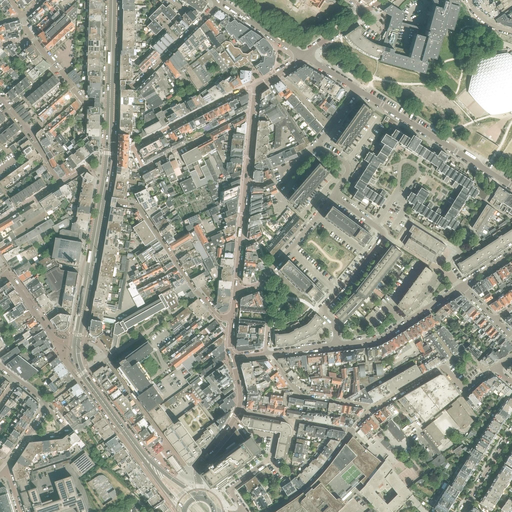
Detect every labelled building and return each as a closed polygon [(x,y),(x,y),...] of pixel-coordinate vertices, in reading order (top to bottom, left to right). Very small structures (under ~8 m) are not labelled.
[(0,9),(1,10),(9,3),(6,0),(5,0),(0,4),(0,9)] [(27,4),(23,0),(20,0),(17,3),(22,9),(23,9),(26,6),(25,5),(26,4),(27,4)] [(53,7),(55,9),(57,7),(50,0),(48,0),(45,3),(48,7),(47,8),(49,10),(50,9),(53,7)] [(58,2),(59,1),(57,0),(50,0),(57,7),(64,14),(64,13),(66,11),(58,2)] [(135,5),(134,0),(122,0),(123,5),(123,9),(124,9),(124,11),(137,12),(137,5),(135,5)] [(207,4),(201,0),(177,0),(191,9),(189,10),(196,17),(199,14),(200,12),(202,13),(208,3),(207,4)] [(319,9),(324,0),(309,0),(314,3),(313,5),(319,9)] [(410,51),(406,67),(424,72),(427,62),(424,61),(424,59),(425,56),(432,58),(439,34),(441,35),(443,27),(450,29),(458,1),(457,0),(431,0),(433,2),(433,1),(434,3),(434,5),(433,5),(431,11),(426,28),(418,26),(418,27),(417,30),(417,31),(416,34),(415,34),(414,33),(409,51),(410,51)] [(487,0),(483,0),(476,5),(476,6),(477,8),(479,8),(480,10),(491,2),(489,0),(488,1),(487,0)] [(43,32),(41,34),(38,37),(45,45),(49,51),(70,31),(75,27),(75,25),(68,17),(69,16),(73,21),(77,18),(77,5),(77,3),(77,2),(77,1),(65,13),(67,14),(66,15),(67,16),(46,35),(43,32)] [(485,14),(496,6),(494,3),(493,1),(491,2),(480,10),(481,11),(482,11),(484,13),(485,14)] [(5,11),(6,12),(12,7),(9,3),(1,10),(3,13),(5,11)] [(45,3),(41,7),(46,13),(47,13),(46,13),(48,11),(49,10),(47,8),(48,7),(45,3)] [(493,17),(494,19),(500,15),(499,13),(501,12),(498,9),(502,6),(500,3),(496,6),(485,14),(486,15),(488,15),(489,17),(490,18),(493,17)] [(406,67),(410,51),(409,51),(393,46),(399,25),(417,30),(418,27),(400,22),(403,12),(397,9),(390,4),(382,11),(390,16),(384,40),(381,39),(381,43),(383,43),(382,46),(381,50),(382,50),(380,58),(379,59),(406,67)] [(162,13),(166,8),(163,5),(156,11),(160,15),(162,13)] [(166,17),(173,10),(169,6),(166,8),(162,13),(165,16),(163,17),(165,18),(166,17)] [(16,13),(12,7),(6,12),(4,14),(6,17),(16,15),(16,13)] [(46,13),(41,7),(36,11),(42,17),(46,13)] [(58,18),(64,14),(57,7),(55,9),(58,12),(56,14),(55,14),(58,18)] [(54,22),(58,18),(55,14),(56,14),(54,12),(53,13),(50,9),(49,10),(48,11),(50,13),(51,14),(49,16),(51,18),(54,22)] [(177,15),(173,10),(166,17),(169,20),(168,21),(169,23),(170,21),(177,15)] [(196,17),(189,10),(185,14),(193,22),(197,18),(196,17)] [(222,22),(228,17),(228,16),(218,10),(212,16),(211,17),(213,19),(214,17),(221,22),(222,22)] [(38,21),(42,17),(36,11),(32,14),(38,21)] [(160,15),(156,11),(149,18),(152,22),(153,22),(155,20),(160,15)] [(504,25),(511,27),(511,19),(509,18),(509,17),(511,15),(511,12),(505,16),(503,13),(500,15),(494,19),(497,23),(497,22),(497,23),(501,24),(504,25)] [(170,28),(175,23),(176,24),(178,23),(182,19),(180,17),(173,24),(170,21),(169,23),(168,21),(169,20),(166,17),(165,18),(163,17),(165,16),(162,13),(160,15),(155,20),(157,23),(158,22),(160,23),(159,24),(161,27),(163,26),(164,27),(163,28),(163,29),(159,32),(163,36),(167,32),(167,33),(171,29),(170,28)] [(36,22),(38,21),(32,14),(28,18),(34,24),(36,22)] [(193,22),(185,14),(181,18),(183,19),(184,18),(190,25),(193,22)] [(54,22),(51,18),(49,19),(47,17),(45,19),(51,25),(54,22)] [(225,28),(229,20),(230,18),(228,17),(222,22),(221,22),(220,24),(218,26),(219,28),(221,26),(225,28)] [(51,25),(45,19),(42,21),(43,22),(48,28),(51,25)] [(182,19),(178,23),(179,24),(178,25),(180,28),(181,26),(185,30),(189,26),(182,19)] [(220,33),(209,19),(205,23),(215,37),(220,33)] [(152,31),(159,24),(160,23),(158,22),(157,23),(155,20),(153,22),(152,22),(147,27),(152,31)] [(224,35),(228,32),(238,24),(237,21),(234,20),(231,21),(229,20),(225,28),(225,29),(226,29),(222,32),(223,33),(223,34),(224,35)] [(12,32),(14,31),(17,31),(14,22),(9,24),(12,32)] [(44,31),(48,28),(43,22),(42,23),(43,24),(43,25),(40,23),(38,24),(44,31)] [(215,37),(205,23),(201,27),(214,46),(213,47),(213,48),(215,50),(221,46),(216,38),(215,37)] [(238,41),(240,40),(250,32),(248,29),(239,23),(238,24),(228,32),(231,36),(233,35),(238,41)] [(8,33),(12,32),(9,24),(4,25),(6,33),(8,33)] [(159,24),(152,31),(156,36),(159,32),(163,29),(163,28),(164,27),(163,26),(161,27),(159,24)] [(376,44),(372,42),(370,42),(367,40),(363,37),(360,34),(360,33),(362,31),(363,30),(362,29),(360,27),(360,26),(359,25),(358,25),(358,26),(345,35),(347,38),(348,39),(351,42),(352,44),(354,46),(358,49),(359,49),(362,51),(363,52),(367,54),(371,56),(376,57),(378,58),(380,58),(382,50),(381,50),(382,46),(381,46),(380,46),(376,44)] [(179,36),(184,32),(183,32),(179,28),(176,30),(176,31),(175,32),(177,34),(179,36)] [(204,40),(207,38),(200,29),(199,29),(194,34),(201,44),(200,44),(207,52),(209,51),(207,48),(204,43),(204,44),(203,42),(204,41),(204,40)] [(18,31),(17,31),(14,31),(15,33),(12,34),(12,32),(8,33),(9,40),(20,38),(19,35),(21,34),(21,31),(20,31),(18,31)] [(250,49),(251,48),(256,44),(262,39),(260,37),(251,31),(250,32),(240,40),(243,44),(245,42),(250,49)] [(167,32),(163,36),(170,43),(174,39),(167,33),(167,32)] [(200,44),(201,44),(194,34),(188,40),(195,49),(200,45),(199,45),(200,44)] [(243,53),(239,48),(235,47),(231,42),(226,41),(226,40),(225,39),(226,38),(224,35),(223,34),(222,35),(221,34),(216,38),(221,46),(215,50),(229,69),(234,65),(239,69),(249,62),(251,65),(256,65),(255,66),(256,67),(258,67),(259,68),(261,68),(259,65),(261,63),(262,64),(263,64),(264,65),(265,54),(264,55),(263,53),(263,54),(260,50),(256,44),(251,48),(253,50),(248,54),(243,53)] [(163,36),(159,40),(166,47),(170,43),(163,36)] [(261,68),(259,68),(257,70),(259,72),(260,72),(263,76),(268,73),(269,72),(270,72),(272,70),(273,66),(274,66),(275,62),(274,61),(275,60),(276,57),(275,56),(274,56),(275,52),(273,49),(272,49),(272,48),(268,42),(263,39),(262,39),(256,44),(260,50),(263,54),(263,53),(264,55),(265,54),(264,65),(263,64),(262,64),(261,63),(259,65),(261,68)] [(159,40),(155,43),(163,50),(166,47),(159,40)] [(191,52),(195,49),(188,40),(185,43),(191,52)] [(163,50),(155,43),(151,47),(157,52),(160,55),(159,54),(163,50)] [(191,52),(185,43),(181,47),(189,57),(194,63),(198,60),(197,60),(195,57),(193,54),(191,52)] [(16,58),(18,56),(16,54),(15,53),(14,51),(17,49),(13,44),(9,46),(6,49),(14,59),(16,58)] [(32,62),(41,55),(37,50),(32,44),(29,47),(23,52),(25,54),(25,55),(24,56),(23,57),(20,54),(18,56),(21,59),(23,61),(26,58),(26,59),(28,57),(29,58),(28,59),(31,63),(32,62)] [(149,53),(156,59),(160,55),(157,52),(151,47),(150,46),(149,47),(150,48),(149,49),(151,50),(150,51),(148,50),(147,51),(149,53)] [(185,60),(189,57),(181,47),(178,50),(185,60)] [(208,61),(213,57),(219,66),(217,67),(222,73),(222,74),(226,71),(229,69),(215,50),(213,48),(209,51),(207,52),(204,55),(201,57),(198,59),(197,60),(198,60),(210,77),(213,75),(209,69),(212,67),(208,61)] [(190,66),(185,60),(178,50),(178,51),(175,54),(174,54),(169,59),(178,72),(184,68),(185,70),(190,76),(189,77),(194,83),(198,89),(204,85),(190,66)] [(511,58),(507,54),(508,52),(507,52),(507,53),(477,61),(476,60),(476,61),(476,62),(468,91),(467,92),(468,92),(490,114),(490,115),(491,114),(511,108),(511,58)] [(152,63),(156,59),(149,53),(145,57),(152,63)] [(36,66),(44,61),(42,59),(41,58),(42,57),(41,55),(32,62),(36,66)] [(132,66),(137,66),(137,65),(136,64),(134,63),(134,62),(132,62),(132,61),(129,61),(129,58),(136,59),(136,56),(121,55),(121,66),(132,66)] [(152,63),(145,57),(141,61),(140,60),(147,67),(152,63)] [(178,72),(169,59),(165,63),(161,66),(172,81),(176,79),(181,75),(178,72)] [(147,67),(140,60),(138,62),(139,63),(137,65),(137,66),(141,69),(143,72),(147,67)] [(210,77),(198,60),(194,63),(190,66),(204,85),(204,86),(206,84),(209,82),(208,81),(211,79),(212,79),(210,77)] [(37,67),(33,69),(31,71),(28,74),(34,81),(48,69),(51,67),(44,61),(36,66),(37,67)] [(2,71),(4,70),(9,66),(8,65),(6,63),(0,67),(0,70),(1,70),(0,70),(1,69),(2,71)] [(2,77),(11,68),(9,66),(4,70),(5,71),(5,72),(4,72),(1,74),(0,73),(0,75),(0,76),(1,77),(2,77)] [(126,86),(126,81),(131,81),(131,78),(133,78),(133,74),(133,69),(132,69),(132,66),(121,66),(121,73),(121,81),(120,86),(120,87),(120,90),(120,97),(120,105),(132,105),(132,102),(133,102),(134,98),(135,98),(135,95),(134,96),(134,93),(132,93),(132,90),(125,90),(126,87),(126,86)] [(309,78),(314,71),(306,66),(305,66),(304,66),(303,66),(293,73),(306,84),(307,82),(305,80),(308,77),(309,78)] [(14,71),(10,75),(13,78),(12,78),(14,80),(15,81),(17,79),(18,81),(21,79),(19,77),(20,77),(16,73),(20,69),(21,69),(19,67),(14,71)] [(10,75),(14,71),(12,68),(11,68),(2,77),(4,79),(5,77),(8,75),(9,74),(10,75)] [(71,79),(78,74),(75,70),(68,75),(71,79)] [(240,80),(243,85),(248,82),(249,82),(250,81),(250,80),(251,79),(251,78),(251,72),(252,72),(251,71),(251,72),(240,71),(240,70),(240,80)] [(318,87),(318,86),(324,78),(314,71),(309,78),(311,79),(310,79),(314,85),(315,84),(315,85),(318,87)] [(90,81),(90,83),(100,83),(101,76),(101,72),(86,72),(84,72),(83,72),(83,74),(87,74),(87,75),(88,75),(88,81),(90,81)] [(152,85),(160,77),(156,72),(137,90),(141,95),(144,98),(149,104),(151,108),(153,110),(156,108),(159,106),(164,103),(152,85)] [(292,84),(299,90),(305,83),(293,73),(285,78),(292,84)] [(78,74),(71,79),(74,83),(78,80),(81,78),(80,76),(78,74)] [(223,95),(234,89),(226,79),(223,75),(216,80),(219,83),(216,85),(223,95)] [(242,85),(243,85),(240,80),(238,75),(235,77),(235,76),(232,78),(231,76),(227,79),(226,79),(234,89),(242,85)] [(51,78),(58,87),(61,84),(54,76),(51,78)] [(23,80),(32,90),(33,89),(32,87),(31,87),(30,86),(32,84),(26,77),(23,80)] [(58,87),(51,78),(47,81),(54,89),(58,87)] [(329,94),(335,85),(332,83),(324,78),(318,86),(321,88),(320,89),(326,93),(326,92),(327,93),(329,94)] [(30,92),(32,90),(23,80),(20,83),(26,90),(28,88),(29,89),(29,90),(30,92)] [(51,92),(54,89),(47,81),(44,84),(51,92)] [(283,96),(290,90),(288,88),(281,81),(273,86),(278,94),(281,98),(283,96)] [(26,90),(20,83),(16,86),(25,96),(26,95),(25,93),(24,93),(23,92),(26,90)] [(86,118),(86,121),(89,121),(99,122),(100,114),(100,107),(100,106),(100,105),(100,103),(100,101),(100,100),(100,98),(100,91),(100,90),(100,83),(90,83),(90,86),(88,86),(88,88),(88,91),(88,95),(90,95),(90,98),(95,98),(95,100),(95,103),(95,105),(95,106),(95,107),(90,107),(90,110),(88,110),(88,114),(88,118),(86,118)] [(223,95),(216,85),(214,83),(209,87),(211,89),(208,91),(214,100),(223,95)] [(302,93),(308,86),(306,84),(305,83),(299,90),(302,93)] [(47,95),(51,92),(44,84),(40,87),(47,95)] [(188,88),(185,84),(179,88),(182,92),(188,88)] [(333,98),(340,88),(335,85),(329,94),(328,95),(331,97),(327,102),(328,103),(333,98)] [(25,96),(16,86),(13,88),(19,95),(21,93),(22,94),(22,96),(23,98),(25,96)] [(306,96),(311,89),(308,86),(302,93),(303,93),(306,96)] [(44,98),(47,95),(40,87),(37,90),(44,98)] [(16,98),(19,95),(13,88),(9,91),(18,102),(19,101),(18,99),(17,99),(16,98)] [(271,101),(275,98),(275,97),(269,88),(262,93),(261,95),(261,101),(266,98),(267,100),(270,98),(271,101)] [(328,103),(332,106),(336,100),(339,102),(345,91),(340,88),(333,98),(328,103)] [(62,94),(67,100),(73,96),(68,89),(62,94)] [(214,100),(208,91),(207,89),(201,93),(199,94),(206,104),(214,100)] [(308,98),(314,91),(311,89),(306,96),(308,98)] [(40,101),(44,98),(37,90),(33,93),(40,101)] [(283,96),(286,100),(293,94),(290,90),(283,96)] [(16,103),(18,102),(9,91),(6,94),(11,101),(14,99),(15,100),(15,101),(16,103)] [(311,100),(317,93),(314,91),(308,98),(311,100)] [(40,101),(33,93),(30,96),(37,104),(40,101)] [(316,99),(320,96),(317,93),(311,100),(314,102),(315,101),(316,99)] [(61,105),(67,100),(62,94),(54,101),(59,107),(57,105),(59,103),(61,105)] [(206,104),(199,94),(196,96),(203,106),(206,104)] [(242,106),(249,103),(249,97),(249,95),(247,94),(238,98),(242,106)] [(275,98),(271,101),(270,101),(271,103),(262,109),(260,110),(259,115),(260,115),(265,112),(280,104),(283,102),(281,98),(278,94),(275,97),(275,98)] [(286,101),(289,105),(297,98),(293,94),(286,100),(286,101)] [(37,104),(30,96),(26,99),(33,107),(37,104)] [(200,107),(203,106),(196,96),(192,98),(197,108),(199,107),(200,107)] [(323,99),(320,96),(316,99),(315,101),(316,101),(317,100),(320,102),(317,106),(321,109),(322,109),(327,102),(325,100),(326,98),(325,97),(324,98),(323,99)] [(197,108),(192,98),(191,97),(189,98),(189,99),(185,102),(190,112),(191,111),(192,112),(193,111),(193,110),(197,108)] [(232,111),(237,108),(236,105),(238,104),(239,107),(242,106),(238,98),(237,99),(228,103),(232,111)] [(260,107),(262,109),(271,103),(270,101),(271,101),(270,98),(267,100),(266,98),(261,101),(260,107)] [(293,109),(300,103),(300,102),(297,98),(289,105),(293,109)] [(59,107),(54,101),(50,105),(55,111),(59,107)] [(190,112),(185,102),(181,104),(180,103),(176,105),(175,103),(170,106),(171,108),(171,107),(178,119),(191,112),(190,112)] [(332,106),(328,103),(327,102),(322,109),(324,110),(322,113),(323,114),(324,114),(325,114),(326,113),(325,112),(327,110),(333,115),(336,110),(335,109),(332,106)] [(17,113),(27,104),(25,103),(22,105),(21,104),(14,109),(17,113)] [(229,113),(232,111),(228,103),(223,106),(227,114),(229,113)] [(232,111),(229,113),(232,118),(248,110),(248,105),(249,105),(249,103),(242,106),(239,107),(237,108),(232,111)] [(293,109),(297,114),(305,107),(301,103),(300,103),(293,109)] [(17,113),(20,116),(27,111),(25,109),(28,106),(27,104),(17,113)] [(274,123),(281,120),(288,116),(287,115),(286,113),(284,111),(283,108),(281,106),(280,104),(265,112),(260,115),(259,115),(258,129),(258,132),(267,127),(268,127),(274,123)] [(374,112),(373,111),(363,104),(363,105),(341,136),(335,144),(345,151),(344,152),(344,153),(348,155),(349,154),(352,150),(350,148),(349,148),(374,112)] [(51,114),(55,111),(50,105),(46,108),(51,114)] [(119,120),(132,120),(132,117),(133,117),(133,113),(133,108),(132,108),(132,105),(120,105),(119,120)] [(75,112),(72,108),(70,106),(66,109),(71,115),(75,112)] [(227,114),(223,106),(218,108),(222,116),(223,116),(227,114)] [(178,119),(171,107),(171,108),(163,112),(166,116),(169,121),(170,123),(178,119)] [(300,118),(308,111),(305,107),(297,114),(300,118)] [(47,117),(51,114),(46,108),(42,111),(47,117)] [(222,116),(218,108),(213,111),(216,117),(218,116),(219,118),(220,117),(222,116)] [(23,120),(33,111),(31,109),(28,112),(27,111),(20,116),(23,120)] [(60,114),(58,116),(63,122),(62,123),(64,125),(72,118),(70,116),(71,115),(66,109),(64,111),(66,113),(62,117),(60,114)] [(156,114),(155,114),(163,127),(167,125),(164,119),(165,119),(164,117),(166,116),(163,112),(162,110),(156,114)] [(33,111),(23,120),(26,123),(32,118),(31,116),(34,113),(33,111)] [(47,117),(42,111),(39,114),(38,115),(43,121),(47,117)] [(163,127),(155,114),(153,111),(145,115),(144,125),(144,128),(144,129),(147,135),(149,134),(148,134),(161,127),(161,128),(163,127)] [(215,118),(216,117),(213,111),(208,113),(212,122),(217,119),(216,120),(215,118)] [(300,118),(304,121),(312,114),(308,111),(300,118)] [(207,125),(212,122),(208,113),(203,116),(206,123),(207,122),(208,124),(207,124),(207,125)] [(232,118),(229,113),(227,114),(223,116),(226,122),(232,118)] [(235,129),(246,123),(247,122),(247,116),(246,114),(228,124),(230,128),(233,126),(235,129)] [(308,126),(315,119),(315,118),(312,114),(304,121),(308,126)] [(63,122),(58,116),(54,120),(59,126),(62,123),(63,122)] [(205,123),(206,123),(203,116),(198,119),(203,127),(207,125),(207,124),(206,125),(205,123)] [(213,128),(226,122),(223,116),(222,116),(220,117),(221,118),(217,120),(217,119),(212,122),(207,125),(203,127),(202,128),(205,133),(213,128)] [(287,127),(293,123),(292,122),(291,120),(289,118),(288,116),(281,120),(284,126),(287,127)] [(398,124),(392,120),(386,116),(382,123),(394,131),(394,130),(398,124)] [(203,127),(198,119),(193,121),(198,130),(202,128),(203,127)] [(308,126),(312,130),(320,123),(316,119),(316,120),(315,119),(308,126)] [(55,129),(59,126),(54,120),(50,123),(55,129)] [(119,120),(119,135),(130,135),(134,135),(134,132),(133,132),(133,128),(133,125),(135,125),(135,120),(132,120),(119,120)] [(8,129),(16,138),(18,137),(15,134),(21,130),(19,128),(15,123),(12,125),(11,124),(11,123),(10,121),(7,124),(8,125),(9,126),(10,127),(8,129)] [(82,135),(76,140),(79,143),(81,142),(82,140),(86,137),(99,137),(99,129),(99,122),(89,121),(89,124),(87,124),(87,129),(87,133),(86,133),(86,136),(82,135)] [(193,132),(198,130),(193,121),(189,123),(193,132)] [(53,131),(55,129),(50,123),(47,126),(46,127),(51,133),(53,131)] [(193,132),(189,123),(183,126),(187,133),(189,132),(190,134),(193,132)] [(225,140),(230,140),(245,141),(245,140),(245,139),(245,137),(245,135),(246,124),(246,123),(235,129),(232,131),(227,134),(222,136),(219,139),(220,142),(225,140)] [(320,123),(312,130),(317,135),(323,127),(320,123)] [(232,131),(230,128),(228,124),(223,127),(227,134),(232,131)] [(185,134),(187,133),(183,126),(178,129),(183,138),(185,137),(186,136),(185,134)] [(15,140),(16,138),(8,129),(5,131),(4,130),(4,129),(3,127),(0,129),(1,131),(2,131),(3,132),(1,134),(7,141),(12,137),(15,140)] [(223,127),(219,129),(222,136),(227,134),(223,127)] [(259,141),(267,136),(269,135),(269,133),(270,131),(267,127),(258,132),(257,138),(259,141)] [(44,149),(50,145),(52,144),(48,137),(44,129),(43,130),(43,129),(38,134),(37,136),(44,149)] [(183,138),(178,129),(173,132),(178,140),(179,140),(177,138),(179,137),(180,139),(179,139),(183,138)] [(219,139),(222,136),(219,129),(214,132),(218,139),(219,139)] [(380,152),(388,157),(391,152),(393,149),(394,150),(396,146),(397,145),(396,144),(397,142),(398,143),(403,135),(396,130),(392,135),(392,134),(391,135),(392,136),(391,137),(386,134),(381,142),(385,145),(380,152)] [(176,141),(178,140),(173,132),(169,134),(172,139),(170,140),(169,140),(171,144),(176,141)] [(218,139),(214,132),(209,134),(212,139),(214,144),(220,144),(220,143),(220,142),(219,139),(218,139)] [(62,146),(65,144),(68,142),(61,133),(58,136),(55,138),(62,146)] [(302,144),(305,142),(303,139),(305,137),(302,133),(300,134),(294,138),(299,144),(299,145),(302,144)] [(129,148),(130,135),(119,135),(119,148),(119,151),(129,151),(129,148)] [(411,151),(421,157),(423,154),(426,149),(419,145),(421,141),(413,136),(411,139),(403,135),(398,143),(406,148),(405,149),(407,150),(409,151),(411,152),(411,151)] [(20,147),(29,141),(26,136),(17,143),(20,147)] [(165,136),(159,139),(164,147),(164,148),(171,144),(169,140),(168,141),(165,136)] [(267,136),(259,141),(258,141),(257,141),(256,147),(258,150),(269,144),(274,141),(273,140),(271,141),(270,140),(269,140),(267,136)] [(482,136),(481,137),(475,146),(489,155),(495,145),(496,145),(492,142),(483,137),(482,136)] [(95,152),(86,137),(82,140),(85,144),(84,145),(91,155),(95,152)] [(99,137),(86,137),(95,152),(99,152),(99,143),(99,137)] [(178,142),(180,146),(188,142),(185,137),(179,139),(180,141),(178,142)] [(87,159),(91,155),(84,145),(82,147),(81,147),(79,143),(76,140),(75,138),(71,142),(73,144),(70,146),(72,149),(70,150),(73,154),(76,151),(74,147),(76,145),(87,159)] [(159,139),(154,142),(158,150),(164,147),(159,139)] [(213,151),(217,149),(214,144),(212,139),(203,144),(204,145),(207,153),(210,152),(211,154),(212,156),(214,155),(213,154),(214,154),(213,153),(214,153),(213,151)] [(34,150),(34,149),(32,146),(29,141),(20,147),(24,151),(23,152),(25,155),(31,150),(33,148),(34,150)] [(174,150),(180,146),(178,142),(177,143),(176,141),(171,144),(174,150)] [(154,142),(149,144),(153,153),(158,150),(154,142)] [(77,166),(87,159),(76,145),(74,147),(76,151),(73,154),(70,150),(72,149),(70,146),(68,148),(65,144),(62,146),(70,156),(77,166)] [(149,144),(144,147),(148,155),(153,153),(149,144)] [(166,153),(174,150),(171,144),(164,148),(163,148),(166,153)] [(207,153),(204,145),(203,144),(198,147),(203,157),(205,155),(206,157),(208,156),(207,153)] [(244,153),(244,147),(220,144),(214,144),(217,149),(217,150),(225,151),(231,151),(244,153)] [(255,164),(267,159),(265,155),(268,153),(267,151),(268,151),(268,150),(268,149),(270,147),(269,144),(258,150),(257,150),(256,150),(255,156),(257,159),(256,159),(255,159),(255,164)] [(54,153),(50,145),(44,149),(51,159),(53,158),(56,156),(58,154),(57,152),(54,153)] [(144,147),(139,150),(141,154),(143,158),(148,155),(144,147)] [(198,147),(191,151),(182,155),(187,166),(196,162),(203,158),(203,157),(198,147)] [(267,170),(269,170),(273,168),(277,166),(298,157),(296,153),(293,147),(288,149),(285,150),(285,151),(281,152),(281,153),(267,159),(255,164),(254,170),(262,171),(267,169),(267,170)] [(25,155),(29,161),(30,160),(33,158),(34,157),(36,156),(37,155),(34,149),(34,150),(33,148),(31,150),(25,155)] [(159,157),(166,153),(163,148),(156,151),(159,157)] [(444,175),(449,167),(444,164),(446,160),(449,156),(437,148),(435,151),(439,154),(437,156),(430,151),(426,149),(423,154),(421,157),(425,159),(437,167),(438,167),(436,170),(444,175)] [(243,159),(244,153),(231,151),(231,156),(229,156),(229,154),(224,154),(225,151),(217,150),(218,152),(219,155),(220,156),(243,159)] [(118,158),(118,167),(128,168),(129,165),(132,165),(133,161),(131,161),(132,159),(129,159),(129,151),(119,151),(118,158)] [(159,157),(156,151),(152,154),(153,156),(151,157),(153,161),(159,157)] [(383,165),(388,157),(380,152),(377,157),(369,152),(368,155),(367,154),(366,155),(367,156),(364,160),(369,163),(365,171),(373,176),(380,164),(380,163),(383,165)] [(77,166),(70,156),(66,159),(73,169),(77,166)] [(146,164),(153,161),(151,157),(150,158),(149,156),(143,158),(146,164)] [(58,166),(53,158),(51,159),(49,160),(54,169),(58,166)] [(29,161),(27,162),(30,166),(32,167),(32,168),(33,169),(35,167),(30,160),(29,161)] [(185,181),(182,173),(176,160),(170,162),(178,180),(180,183),(185,181)] [(161,176),(166,174),(162,166),(160,161),(156,164),(158,168),(161,175),(161,176)] [(162,166),(166,174),(171,184),(178,180),(170,162),(162,166)] [(242,168),(242,164),(227,163),(226,170),(227,171),(227,172),(235,173),(237,172),(238,168),(242,168)] [(30,171),(25,164),(22,166),(25,170),(26,169),(28,171),(26,172),(27,173),(30,171)] [(301,206),(317,188),(330,173),(319,164),(288,200),(288,201),(297,209),(296,210),(300,213),(301,212),(304,208),(302,206),(301,206)] [(36,179),(42,175),(48,171),(43,165),(35,170),(38,174),(33,178),(35,180),(36,179)] [(450,179),(452,180),(459,170),(450,165),(449,167),(444,175),(446,176),(443,181),(447,183),(450,179)] [(65,175),(63,171),(58,166),(54,169),(61,178),(65,175)] [(115,182),(127,184),(127,181),(129,181),(130,176),(131,177),(132,169),(128,168),(118,167),(115,182)] [(23,176),(24,175),(19,168),(16,170),(19,174),(20,173),(23,176)] [(63,171),(65,175),(66,176),(71,173),(70,171),(68,168),(63,171)] [(154,179),(156,184),(159,183),(164,181),(161,176),(161,175),(158,168),(150,172),(154,179)] [(262,171),(254,170),(253,181),(261,182),(261,181),(263,182),(271,178),(272,177),(274,174),(273,171),(269,170),(267,170),(267,169),(262,171)] [(371,178),(373,176),(365,171),(363,169),(357,179),(360,180),(367,185),(369,182),(373,185),(376,181),(371,178)] [(185,194),(197,188),(194,183),(193,179),(191,176),(190,173),(189,170),(182,173),(185,181),(180,183),(185,194)] [(229,175),(225,176),(227,181),(232,179),(241,175),(241,176),(242,170),(231,175),(231,174),(229,175)] [(461,186),(466,178),(468,176),(459,170),(452,180),(455,182),(452,186),(456,189),(459,184),(461,186)] [(48,171),(42,175),(46,180),(46,181),(49,185),(50,184),(50,183),(51,182),(50,180),(49,180),(48,179),(51,177),(48,171)] [(19,179),(13,172),(11,174),(14,178),(15,177),(17,179),(17,181),(19,179)] [(156,184),(154,179),(150,172),(142,176),(144,179),(146,183),(151,181),(152,182),(150,183),(152,187),(152,186),(156,184)] [(83,190),(93,192),(95,180),(93,179),(94,178),(89,174),(82,179),(81,182),(83,182),(82,187),(84,187),(83,190)] [(207,184),(214,181),(213,178),(211,175),(205,178),(203,179),(206,185),(207,184)] [(12,182),(10,180),(8,176),(3,179),(9,187),(10,185),(9,184),(12,182)] [(37,181),(43,189),(46,186),(41,178),(37,181)] [(461,191),(456,198),(464,203),(469,196),(474,199),(477,194),(478,195),(478,194),(479,191),(471,186),(474,183),(473,182),(466,178),(461,186),(463,187),(461,191)] [(7,188),(9,187),(3,179),(0,181),(0,182),(3,188),(6,186),(7,188)] [(206,185),(203,179),(200,180),(194,183),(197,188),(197,189),(206,185)] [(233,181),(220,187),(222,192),(240,184),(241,179),(234,182),(233,181)] [(214,181),(207,184),(212,195),(222,192),(220,187),(217,180),(214,181)] [(366,187),(367,185),(360,180),(355,188),(359,190),(354,198),(362,203),(365,198),(372,202),(377,194),(366,187)] [(39,191),(43,189),(37,181),(34,183),(39,191)] [(69,183),(75,193),(77,189),(75,186),(76,186),(75,184),(72,181),(69,183)] [(164,181),(159,183),(162,189),(161,190),(162,193),(163,192),(164,192),(168,190),(166,186),(164,181)] [(112,201),(111,202),(116,203),(117,202),(117,198),(124,200),(125,196),(126,197),(127,192),(128,187),(126,187),(127,184),(115,182),(112,201)] [(39,191),(34,183),(30,186),(35,194),(39,191)] [(75,194),(75,193),(69,183),(66,185),(71,193),(74,197),(74,196),(78,197),(78,194),(75,194)] [(264,193),(276,188),(274,183),(263,188),(252,187),(252,194),(264,193)] [(212,195),(211,195),(213,200),(220,197),(222,200),(215,203),(216,207),(218,206),(229,201),(239,197),(240,184),(222,192),(212,195)] [(67,195),(71,193),(66,185),(53,193),(55,197),(56,196),(60,200),(63,198),(64,199),(68,196),(67,195)] [(35,194),(30,186),(26,188),(31,196),(35,194)] [(497,200),(502,204),(510,194),(509,194),(510,194),(505,191),(504,192),(501,191),(502,190),(498,187),(494,194),(495,194),(493,197),(489,203),(493,206),(499,209),(500,207),(495,203),(497,200)] [(31,196),(26,188),(22,191),(28,199),(31,196)] [(251,202),(251,203),(270,195),(278,192),(276,188),(264,193),(252,194),(251,202)] [(419,214),(424,206),(422,205),(429,193),(421,188),(417,196),(411,192),(408,197),(407,197),(408,198),(406,200),(414,205),(411,209),(419,214)] [(140,204),(150,198),(150,197),(151,196),(148,191),(147,192),(146,189),(143,190),(140,192),(137,194),(135,194),(135,195),(136,195),(140,204)] [(81,202),(80,205),(90,207),(92,194),(93,192),(83,190),(82,193),(81,193),(79,202),(81,202)] [(24,201),(28,199),(22,191),(19,193),(24,201)] [(377,194),(372,202),(373,202),(371,204),(380,209),(386,199),(383,198),(386,193),(382,191),(379,195),(377,194)] [(20,204),(24,201),(19,193),(15,195),(20,204)] [(56,206),(61,203),(60,200),(56,196),(55,197),(53,193),(40,202),(42,206),(47,213),(54,208),(56,211),(58,209),(56,206)] [(508,208),(511,201),(511,195),(510,194),(502,204),(500,207),(499,209),(500,210),(503,206),(506,208),(503,212),(505,213),(508,208)] [(20,204),(15,195),(11,198),(16,206),(20,204)] [(261,203),(263,202),(262,200),(264,200),(267,199),(267,201),(271,199),(270,195),(251,203),(250,207),(261,203)] [(140,204),(146,212),(157,206),(158,206),(154,199),(153,199),(152,197),(150,198),(140,204)] [(223,206),(225,212),(238,207),(239,205),(239,197),(229,201),(218,206),(218,207),(222,206),(223,206)] [(6,207),(9,212),(14,208),(14,207),(15,206),(13,204),(9,198),(8,199),(5,201),(7,204),(6,205),(7,206),(6,207)] [(451,207),(459,212),(461,213),(466,204),(464,203),(456,198),(455,201),(450,198),(449,199),(448,202),(452,204),(451,207)] [(250,207),(250,211),(263,206),(263,207),(272,204),(271,199),(267,201),(266,202),(263,203),(263,205),(262,205),(261,203),(250,207)] [(175,208),(171,200),(167,202),(166,202),(169,208),(171,210),(175,208)] [(33,211),(36,210),(38,208),(35,202),(30,206),(18,213),(19,215),(21,214),(23,217),(22,218),(24,217),(26,216),(29,214),(31,213),(32,212),(33,211)] [(111,214),(109,222),(120,224),(121,221),(123,221),(124,216),(125,209),(116,207),(116,203),(111,202),(109,213),(111,214)] [(419,217),(427,221),(433,211),(430,210),(433,205),(430,203),(427,207),(424,206),(419,214),(416,218),(418,219),(419,217)] [(263,206),(250,211),(250,216),(273,207),(272,204),(263,207),(263,206)] [(90,207),(80,205),(80,208),(78,207),(77,212),(77,216),(73,216),(72,217),(70,216),(70,217),(68,218),(75,219),(88,221),(90,207)] [(484,209),(493,214),(496,210),(488,205),(487,205),(486,206),(486,205),(484,209)] [(147,212),(151,218),(161,211),(159,207),(158,208),(157,206),(146,212),(147,212)] [(220,212),(218,207),(218,206),(216,207),(210,210),(213,217),(219,214),(219,213),(220,212)] [(9,212),(6,207),(0,210),(0,211),(3,216),(9,212)] [(215,223),(216,222),(238,213),(238,207),(225,212),(219,214),(213,217),(215,223)] [(362,228),(333,207),(329,212),(325,217),(364,246),(372,236),(366,232),(367,231),(367,230),(370,230),(371,230),(371,228),(368,226),(365,224),(362,228)] [(454,219),(459,212),(451,207),(446,214),(444,218),(442,217),(436,225),(444,230),(446,226),(454,231),(459,223),(454,219)] [(436,225),(442,217),(439,215),(442,211),(438,208),(435,213),(433,211),(427,221),(434,226),(432,228),(434,229),(436,225)] [(249,223),(263,219),(262,218),(273,215),(271,209),(249,217),(249,223)] [(491,218),(493,214),(484,209),(482,212),(491,218)] [(139,224),(144,220),(138,211),(135,211),(134,217),(136,220),(137,220),(139,222),(138,223),(139,224)] [(151,218),(155,224),(164,218),(163,216),(164,215),(161,211),(151,218)] [(491,218),(482,212),(479,216),(489,222),(491,218)] [(21,218),(19,215),(18,213),(11,218),(14,224),(16,222),(19,220),(20,220),(22,218),(21,218)] [(235,223),(237,223),(237,219),(238,213),(216,222),(217,225),(218,228),(222,226),(224,229),(229,227),(229,226),(230,226),(235,223)] [(293,219),(301,226),(303,223),(304,223),(298,217),(299,216),(297,214),(295,215),(296,215),(293,219)] [(206,238),(199,225),(201,223),(197,215),(183,221),(188,233),(194,229),(203,245),(208,243),(206,238)] [(486,226),(489,222),(479,216),(477,220),(486,226)] [(0,242),(9,236),(4,229),(9,226),(11,225),(14,224),(11,218),(0,224),(0,242)] [(64,229),(68,227),(72,224),(74,223),(75,219),(68,218),(63,221),(55,225),(52,227),(56,233),(56,234),(60,231),(64,229)] [(159,231),(170,223),(167,219),(166,220),(164,218),(155,224),(159,231)] [(86,230),(88,221),(75,219),(74,223),(77,222),(81,229),(82,229),(86,230)] [(248,229),(258,226),(262,225),(268,223),(267,219),(263,221),(263,219),(249,223),(248,229)] [(301,226),(293,219),(290,222),(298,229),(301,226)] [(140,238),(146,246),(152,242),(156,239),(154,235),(148,226),(144,220),(139,224),(136,225),(133,227),(139,236),(137,237),(138,239),(140,238)] [(486,226),(477,220),(475,224),(484,229),(486,226)] [(64,229),(60,231),(59,238),(56,238),(53,258),(55,258),(66,260),(65,262),(79,264),(83,242),(81,242),(80,242),(82,229),(81,229),(77,222),(74,223),(72,224),(71,231),(64,229)] [(106,237),(117,239),(118,236),(120,237),(121,232),(122,227),(124,228),(125,225),(120,224),(109,222),(106,237)] [(295,233),(298,229),(290,222),(287,225),(295,233)] [(159,231),(163,236),(173,229),(170,223),(159,231)] [(216,258),(217,257),(218,248),(218,247),(217,246),(220,244),(221,245),(227,242),(235,238),(236,231),(237,223),(235,223),(230,226),(229,226),(229,227),(224,229),(217,232),(217,233),(211,236),(206,238),(208,243),(203,245),(207,252),(213,263),(214,262),(217,261),(216,258)] [(481,234),(484,229),(475,224),(472,227),(473,227),(472,228),(477,231),(481,234)] [(295,233),(287,225),(283,229),(292,236),(295,233)] [(446,247),(435,240),(416,228),(413,226),(413,225),(409,231),(410,232),(408,234),(407,234),(404,239),(402,243),(405,245),(432,263),(432,262),(436,264),(441,255),(440,255),(442,252),(443,253),(446,247),(447,247),(446,246),(446,247)] [(4,229),(9,236),(12,241),(16,238),(15,236),(12,231),(9,226),(4,229)] [(248,234),(248,235),(255,232),(260,230),(259,228),(258,226),(248,229),(248,234)] [(163,236),(165,240),(176,234),(178,232),(177,230),(175,232),(173,229),(163,236)] [(189,256),(192,260),(195,258),(207,252),(203,245),(194,229),(188,233),(185,234),(168,244),(169,245),(172,250),(180,246),(181,247),(180,247),(183,252),(187,249),(190,255),(189,256)] [(289,239),(292,236),(283,229),(281,232),(289,239)] [(168,244),(185,234),(183,230),(178,232),(176,234),(165,240),(168,244)] [(255,232),(248,235),(247,238),(249,240),(262,235),(261,232),(260,230),(255,232)] [(511,244),(511,243),(511,237),(508,232),(503,235),(500,230),(492,235),(495,240),(489,244),(496,254),(499,252),(498,251),(501,249),(502,250),(502,249),(504,247),(505,248),(505,247),(507,245),(508,246),(508,245),(510,243),(511,244)] [(286,243),(289,239),(281,232),(277,236),(286,243)] [(0,248),(12,241),(9,236),(0,242),(0,248)] [(30,240),(28,241),(30,245),(32,244),(35,242),(38,240),(39,240),(37,236),(36,236),(33,238),(30,240)] [(286,243),(277,236),(275,239),(283,246),(286,243)] [(106,237),(104,252),(117,255),(118,247),(119,242),(117,242),(117,239),(106,237)] [(156,254),(164,250),(159,242),(157,239),(156,239),(152,242),(146,246),(140,250),(136,252),(134,254),(137,258),(140,263),(141,265),(147,261),(149,260),(151,258),(153,256),(154,255),(156,254)] [(283,246),(275,239),(271,243),(279,250),(283,246)] [(225,247),(234,248),(235,240),(218,247),(218,248),(222,249),(225,248),(225,247)] [(12,241),(0,248),(0,252),(2,255),(4,253),(6,252),(10,249),(15,247),(13,243),(12,242),(12,241)] [(253,252),(256,252),(256,250),(259,249),(259,247),(257,242),(251,244),(246,246),(246,251),(253,252)] [(277,253),(279,250),(271,243),(268,246),(277,253)] [(470,257),(476,267),(480,264),(479,263),(482,262),(482,263),(483,262),(482,261),(485,260),(485,261),(486,261),(485,260),(488,258),(488,259),(489,258),(488,257),(491,256),(492,257),(496,254),(489,244),(483,248),(479,243),(472,248),(475,253),(470,257)] [(366,299),(378,284),(398,258),(402,253),(404,251),(400,248),(398,250),(392,245),(355,292),(334,314),(339,319),(343,323),(364,302),(363,301),(365,298),(366,299)] [(12,258),(8,261),(13,269),(29,260),(32,258),(38,255),(33,246),(19,254),(12,258)] [(274,256),(277,253),(268,246),(265,249),(273,256),(274,256)] [(234,253),(234,248),(225,247),(225,248),(222,249),(222,250),(222,255),(225,255),(225,252),(234,253)] [(4,255),(8,261),(12,258),(19,254),(15,248),(5,254),(4,255)] [(233,259),(234,253),(225,252),(225,255),(222,255),(222,250),(222,249),(218,248),(217,257),(233,259)] [(169,258),(164,250),(156,254),(154,255),(156,258),(159,263),(159,262),(161,261),(169,258)] [(258,259),(256,252),(253,252),(246,251),(245,260),(254,261),(258,259)] [(101,268),(112,270),(113,267),(115,267),(116,263),(116,258),(117,255),(104,252),(101,268)] [(200,287),(205,284),(212,280),(216,281),(216,278),(217,277),(218,272),(215,266),(216,266),(214,262),(213,263),(207,252),(195,258),(199,263),(204,261),(208,270),(192,279),(198,288),(200,287)] [(182,265),(192,260),(189,256),(188,255),(187,254),(179,260),(181,263),(182,265)] [(19,277),(30,269),(33,267),(35,270),(41,267),(52,260),(50,257),(49,256),(45,258),(36,263),(36,262),(35,262),(33,258),(29,260),(14,270),(19,277)] [(473,269),(476,267),(470,257),(467,258),(464,261),(462,258),(461,256),(454,260),(458,265),(460,268),(459,268),(463,275),(464,275),(463,274),(465,272),(466,273),(470,271),(469,270),(472,268),(473,269)] [(172,262),(169,258),(161,261),(164,266),(172,262)] [(192,260),(182,265),(186,270),(192,267),(193,268),(194,269),(196,267),(197,266),(196,265),(199,263),(195,258),(192,260)] [(245,260),(244,272),(254,273),(256,272),(259,271),(261,270),(264,269),(260,259),(261,259),(260,258),(261,258),(258,259),(254,261),(245,260)] [(52,260),(41,267),(43,270),(45,273),(44,274),(49,282),(53,288),(56,292),(66,285),(76,287),(76,285),(79,273),(76,273),(74,272),(72,272),(61,270),(59,268),(60,265),(60,264),(58,264),(55,260),(53,259),(52,260)] [(222,267),(232,268),(233,260),(221,259),(221,266),(222,267)] [(315,285),(289,260),(280,270),(306,294),(316,303),(325,294),(321,290),(319,289),(320,288),(324,288),(324,286),(319,281),(315,285)] [(150,267),(147,261),(141,265),(143,270),(145,270),(149,267),(150,267)] [(159,263),(154,265),(158,273),(163,271),(162,268),(162,267),(159,262),(159,263)] [(172,262),(164,266),(163,267),(165,272),(167,271),(175,266),(172,262)] [(158,273),(154,265),(152,266),(150,267),(149,267),(153,276),(158,273)] [(511,275),(505,266),(501,269),(509,281),(510,283),(511,281),(511,279),(511,280),(509,277),(511,275)] [(149,278),(153,276),(149,267),(145,270),(145,271),(149,278)] [(221,281),(231,282),(232,268),(222,267),(221,281)] [(416,279),(425,286),(432,277),(434,273),(433,273),(434,273),(432,271),(432,272),(428,268),(426,267),(416,279)] [(101,268),(98,283),(109,285),(110,282),(112,283),(114,273),(112,273),(112,270),(101,268)] [(23,282),(31,276),(32,275),(31,272),(30,269),(19,277),(23,282)] [(139,283),(144,280),(139,272),(138,269),(134,271),(136,274),(135,274),(139,283)] [(509,281),(501,269),(497,271),(503,280),(504,279),(507,283),(509,281)] [(149,278),(145,271),(144,272),(143,270),(139,272),(144,280),(149,278)] [(506,286),(503,280),(497,271),(492,275),(498,284),(501,289),(502,288),(506,286)] [(26,286),(39,277),(41,275),(40,272),(32,277),(31,276),(23,282),(26,286)] [(254,273),(244,272),(243,282),(244,283),(250,284),(257,282),(254,276),(255,276),(254,273)] [(170,284),(171,283),(183,278),(180,273),(172,277),(169,278),(168,275),(166,275),(166,276),(170,284)] [(39,277),(26,286),(27,287),(31,292),(32,294),(49,282),(44,274),(41,275),(39,277)] [(139,283),(135,274),(130,276),(133,281),(135,285),(139,283)] [(498,284),(492,275),(487,278),(493,287),(498,284)] [(166,276),(161,278),(165,286),(170,284),(166,276)] [(165,286),(161,278),(156,281),(160,288),(165,286)] [(175,289),(186,283),(183,278),(171,283),(175,289)] [(489,291),(493,287),(487,278),(482,281),(489,291)] [(407,292),(416,299),(422,290),(425,286),(416,279),(407,292)] [(131,287),(128,289),(138,307),(145,303),(142,298),(138,290),(137,289),(138,288),(136,285),(136,286),(135,285),(133,281),(129,283),(130,287),(131,287)] [(159,289),(160,288),(156,281),(152,283),(155,288),(156,290),(155,290),(155,291),(158,290),(159,289)] [(229,296),(231,282),(221,281),(219,281),(219,288),(218,295),(229,296)] [(490,293),(489,291),(482,281),(477,284),(482,293),(486,290),(486,292),(488,294),(490,293)] [(0,288),(0,294),(13,286),(10,282),(0,288)] [(49,282),(32,294),(36,299),(53,288),(49,282)] [(94,298),(105,300),(111,301),(111,298),(108,297),(110,288),(109,288),(109,285),(98,283),(97,283),(94,298)] [(153,289),(155,288),(152,283),(146,286),(150,293),(152,293),(154,292),(153,289)] [(160,288),(159,289),(169,307),(171,311),(180,305),(179,303),(182,301),(178,294),(175,289),(171,283),(170,284),(165,286),(160,288)] [(191,290),(186,283),(175,289),(178,294),(183,291),(185,294),(185,295),(187,293),(191,290)] [(482,293),(477,284),(473,287),(472,289),(482,298),(485,296),(482,293)] [(56,298),(74,301),(76,290),(76,288),(76,287),(66,285),(56,292),(55,292),(56,298)] [(0,294),(0,307),(3,312),(10,307),(9,305),(12,303),(9,299),(10,298),(8,294),(15,290),(13,286),(0,294)] [(150,293),(146,286),(142,288),(146,296),(150,293)] [(53,288),(36,299),(41,306),(42,308),(56,298),(55,292),(56,292),(53,288)] [(509,303),(511,301),(511,297),(508,292),(506,293),(504,290),(503,290),(502,288),(501,289),(500,289),(509,303)] [(113,335),(110,353),(112,355),(114,353),(116,351),(118,337),(118,336),(128,330),(128,329),(165,308),(166,309),(169,307),(159,289),(158,290),(160,294),(159,295),(160,298),(152,303),(122,320),(123,321),(120,322),(120,321),(115,323),(115,324),(114,328),(114,331),(113,335)] [(504,307),(509,303),(500,289),(495,292),(496,293),(498,292),(501,297),(499,298),(499,299),(504,307)] [(11,322),(29,310),(15,290),(8,294),(10,298),(16,307),(3,315),(9,324),(11,322)] [(196,297),(191,290),(187,293),(190,297),(188,298),(189,300),(191,299),(191,300),(196,297)] [(251,307),(256,307),(259,307),(261,308),(266,308),(267,305),(263,293),(262,291),(258,292),(253,294),(255,299),(257,304),(256,304),(256,305),(251,307)] [(416,299),(407,292),(397,306),(404,310),(403,310),(405,312),(405,311),(406,312),(413,302),(416,299)] [(490,300),(492,298),(493,298),(490,293),(488,294),(485,296),(482,298),(486,303),(490,300)] [(246,306),(251,307),(256,305),(256,304),(257,304),(255,299),(253,294),(242,298),(241,299),(241,306),(246,306)] [(229,303),(229,296),(218,295),(217,302),(211,295),(208,297),(215,306),(219,310),(220,311),(221,311),(223,312),(224,312),(225,311),(227,310),(228,309),(228,308),(228,307),(229,303)] [(461,308),(468,302),(462,296),(459,296),(453,299),(460,306),(461,307),(460,308),(461,308)] [(504,307),(499,299),(496,300),(494,297),(493,298),(492,298),(494,301),(500,310),(504,307)] [(42,308),(46,314),(58,306),(56,298),(42,308)] [(58,306),(62,307),(72,308),(73,303),(74,301),(56,298),(58,306)] [(92,312),(104,315),(105,315),(105,314),(107,314),(108,308),(106,307),(107,303),(105,303),(105,300),(94,298),(92,312)] [(176,336),(177,336),(185,329),(186,329),(180,321),(190,313),(194,313),(199,318),(200,317),(208,311),(206,309),(205,309),(198,300),(198,299),(172,319),(168,323),(173,330),(172,331),(176,336)] [(460,306),(453,299),(448,303),(456,311),(460,306)] [(500,310),(494,301),(492,303),(490,300),(486,303),(494,311),(497,312),(500,310)] [(461,308),(465,312),(471,305),(468,302),(461,308)] [(458,312),(456,311),(448,303),(442,307),(449,315),(450,315),(454,311),(457,313),(458,312)] [(461,316),(464,319),(465,320),(476,310),(471,305),(465,312),(461,316)] [(60,314),(59,312),(58,312),(57,311),(59,309),(58,306),(46,314),(50,320),(59,314),(60,314)] [(62,314),(71,316),(71,315),(72,309),(72,308),(62,307),(58,306),(59,309),(59,312),(60,314),(62,314)] [(449,315),(442,307),(441,308),(439,310),(446,318),(449,315)] [(11,322),(14,327),(26,319),(26,318),(32,315),(29,310),(11,322)] [(443,321),(446,318),(439,310),(436,313),(435,314),(437,315),(435,317),(441,323),(441,322),(441,323),(443,321)] [(473,320),(479,313),(476,310),(465,320),(464,319),(462,321),(464,323),(467,320),(468,321),(468,320),(470,323),(473,320)] [(200,317),(204,322),(206,325),(214,319),(208,311),(200,317)] [(307,324),(314,334),(315,333),(318,330),(317,329),(319,327),(320,328),(323,325),(322,324),(324,322),(325,323),(326,322),(320,317),(319,317),(317,315),(313,311),(308,316),(312,320),(310,322),(309,323),(307,324)] [(102,321),(115,324),(115,323),(116,320),(105,318),(105,319),(103,319),(104,315),(92,312),(91,319),(92,319),(102,321)] [(472,325),(474,327),(483,317),(479,313),(473,320),(475,323),(474,323),(472,325)] [(69,326),(70,323),(62,322),(60,314),(59,314),(50,320),(57,329),(58,330),(59,331),(60,331),(61,331),(63,331),(64,331),(66,330),(67,329),(68,329),(67,329),(68,328),(69,326)] [(70,323),(71,316),(62,314),(60,314),(62,322),(70,323)] [(426,317),(432,327),(440,323),(431,314),(426,317)] [(16,331),(34,318),(32,315),(26,318),(26,319),(14,327),(16,331)] [(201,325),(204,322),(200,317),(199,318),(195,321),(200,328),(202,327),(201,325)] [(432,327),(426,317),(420,321),(428,332),(429,334),(430,335),(431,334),(429,330),(432,327)] [(478,326),(480,328),(487,321),(483,317),(474,327),(472,328),(474,330),(478,326)] [(37,323),(34,318),(16,331),(17,332),(18,331),(20,333),(24,331),(23,329),(26,328),(25,327),(26,326),(27,325),(29,328),(26,329),(27,332),(30,330),(29,328),(37,323)] [(100,337),(104,333),(106,333),(108,332),(108,330),(103,329),(103,324),(101,324),(102,321),(92,319),(91,319),(89,330),(89,332),(89,333),(89,334),(90,334),(90,335),(91,336),(93,337),(94,337),(96,338),(98,337),(99,337),(100,337)] [(215,321),(209,325),(213,331),(220,326),(215,320),(215,321)] [(199,329),(200,328),(195,321),(193,323),(190,325),(194,330),(198,327),(199,329)] [(425,338),(430,335),(429,334),(425,336),(425,335),(428,332),(420,321),(415,325),(421,335),(424,339),(425,338)] [(487,321),(480,328),(482,330),(477,336),(479,337),(480,336),(482,335),(491,325),(487,321)] [(314,334),(307,324),(305,325),(304,326),(301,327),(299,322),(291,326),(293,331),(292,332),(290,333),(291,333),(289,334),(288,334),(291,345),(293,345),(297,343),(296,342),(299,340),(300,341),(300,340),(302,339),(303,340),(303,339),(303,338),(306,337),(306,338),(307,338),(306,337),(309,335),(310,336),(314,334)] [(18,346),(23,343),(35,334),(36,335),(43,330),(38,323),(37,323),(29,328),(30,330),(27,332),(20,336),(15,340),(18,343),(17,344),(18,346)] [(195,332),(194,330),(190,325),(186,329),(185,329),(190,336),(192,334),(191,333),(193,331),(194,333),(195,332)] [(199,334),(203,339),(213,332),(213,331),(209,325),(199,333),(199,334)] [(249,325),(244,325),(239,325),(238,333),(249,334),(250,328),(251,326),(249,325)] [(406,330),(412,339),(413,340),(421,335),(415,325),(406,330)] [(487,335),(495,328),(491,325),(482,335),(482,336),(483,335),(484,336),(486,334),(487,335)] [(203,339),(201,341),(204,345),(205,345),(215,337),(222,333),(224,331),(224,330),(220,326),(213,331),(213,332),(203,339)] [(439,335),(442,339),(451,332),(452,332),(448,328),(439,335)] [(488,341),(498,331),(495,328),(487,335),(489,337),(487,339),(487,340),(488,341)] [(188,337),(190,336),(185,329),(180,333),(184,338),(183,338),(184,340),(186,339),(185,337),(187,335),(188,337)] [(287,346),(291,345),(288,334),(287,334),(285,334),(282,334),(281,329),(278,329),(274,330),(275,336),(276,339),(275,339),(276,347),(276,346),(279,345),(279,347),(284,346),(283,345),(287,344),(287,346)] [(32,346),(47,335),(43,330),(36,335),(35,334),(23,343),(27,349),(32,346)] [(408,341),(412,339),(406,330),(402,333),(408,341)] [(494,342),(501,335),(498,331),(488,341),(489,342),(490,342),(492,340),(494,342)] [(445,343),(452,338),(454,337),(451,333),(450,333),(451,332),(442,339),(445,343)] [(106,347),(110,353),(113,335),(111,334),(109,336),(107,335),(106,336),(104,333),(100,337),(106,344),(107,346),(106,347)] [(180,341),(183,338),(184,338),(180,333),(177,336),(176,336),(175,337),(179,342),(180,344),(182,342),(180,341)] [(249,334),(238,333),(237,338),(244,338),(244,339),(246,339),(246,340),(248,340),(248,342),(250,342),(251,338),(251,334),(249,334)] [(408,341),(402,333),(398,336),(404,344),(408,341)] [(425,338),(428,343),(435,338),(432,334),(431,333),(431,334),(430,335),(425,338)] [(201,341),(203,339),(199,334),(196,337),(195,335),(192,337),(197,343),(201,341)] [(39,351),(39,352),(43,349),(46,354),(55,348),(49,339),(49,338),(47,335),(32,346),(34,349),(32,350),(32,352),(33,355),(39,351)] [(201,360),(224,342),(223,341),(224,335),(223,335),(197,354),(198,355),(195,358),(198,362),(201,360)] [(494,347),(504,337),(501,335),(494,342),(495,343),(493,346),(494,346),(494,347)] [(399,347),(404,344),(398,336),(393,339),(399,347)] [(175,337),(170,341),(174,346),(175,348),(176,347),(175,345),(179,342),(175,337)] [(197,343),(192,337),(191,337),(193,339),(189,342),(188,340),(187,341),(188,343),(192,347),(195,344),(197,343)] [(503,345),(507,341),(504,337),(494,347),(495,348),(496,348),(496,349),(499,346),(500,348),(503,345)] [(255,349),(254,344),(253,344),(252,344),(251,342),(250,342),(248,342),(248,340),(246,340),(246,339),(244,339),(244,338),(237,338),(236,349),(237,350),(239,351),(255,349)] [(432,369),(441,363),(438,359),(436,357),(435,355),(432,351),(433,351),(431,348),(430,347),(428,343),(425,338),(424,339),(417,343),(416,344),(413,346),(414,347),(411,349),(414,352),(408,355),(411,360),(413,360),(414,361),(416,360),(419,360),(417,357),(422,354),(425,359),(432,369)] [(430,347),(437,342),(435,338),(428,343),(430,347)] [(445,343),(448,347),(456,342),(452,338),(445,343)] [(399,347),(393,339),(389,341),(389,342),(394,350),(399,347)] [(170,341),(165,345),(170,352),(171,351),(169,349),(174,346),(170,341)] [(176,359),(171,363),(175,367),(175,368),(176,369),(177,370),(183,365),(189,372),(193,370),(191,368),(198,362),(192,355),(204,345),(201,341),(197,343),(195,344),(192,347),(186,352),(185,353),(181,355),(176,359)] [(181,345),(182,347),(186,352),(192,347),(188,343),(187,341),(186,342),(187,343),(184,346),(182,344),(181,345)] [(511,349),(511,345),(507,341),(503,345),(506,349),(509,352),(511,349)] [(142,393),(154,385),(144,371),(143,372),(136,363),(152,352),(154,350),(153,349),(148,342),(126,358),(128,361),(118,368),(138,396),(142,393)] [(214,358),(224,350),(224,345),(224,342),(201,360),(203,362),(212,356),(214,358)] [(394,350),(389,342),(383,344),(389,354),(390,355),(392,357),(394,356),(391,352),(394,350)] [(433,349),(434,350),(440,346),(437,342),(430,347),(431,348),(432,347),(433,349)] [(448,347),(451,351),(459,345),(458,344),(457,344),(456,342),(448,347)] [(471,354),(476,348),(473,345),(474,344),(472,342),(466,348),(466,349),(471,354)] [(459,353),(466,349),(466,348),(461,343),(459,345),(451,351),(454,355),(459,353)] [(382,358),(389,354),(383,344),(381,346),(382,356),(382,358)] [(170,352),(165,345),(160,349),(164,354),(168,351),(169,352),(170,352)] [(497,351),(500,353),(504,357),(506,356),(509,352),(506,349),(503,345),(500,348),(497,351)] [(6,364),(15,357),(15,356),(21,352),(19,349),(17,346),(6,354),(1,357),(1,358),(3,361),(6,364)] [(433,351),(432,351),(435,355),(443,350),(440,346),(434,350),(436,349),(437,350),(435,352),(435,353),(435,354),(433,351)] [(490,350),(499,360),(504,357),(500,353),(497,351),(496,351),(495,352),(493,350),(494,349),(493,347),(490,350)] [(476,348),(471,354),(476,359),(481,355),(483,352),(481,350),(480,352),(476,348)] [(357,350),(357,360),(357,362),(362,361),(361,358),(361,356),(362,356),(362,355),(365,355),(365,349),(357,350)] [(494,362),(499,360),(490,350),(489,349),(487,351),(488,352),(486,355),(488,356),(494,362)] [(38,372),(41,369),(45,366),(50,362),(54,359),(54,358),(54,356),(50,354),(48,355),(48,356),(46,357),(44,356),(44,355),(44,354),(42,353),(40,354),(39,352),(39,351),(33,355),(30,357),(26,350),(17,356),(38,372)] [(224,350),(214,358),(212,359),(214,362),(205,369),(205,368),(201,372),(202,373),(200,375),(201,376),(203,375),(219,363),(226,358),(225,356),(224,351),(224,350)] [(352,360),(351,350),(346,351),(347,362),(349,361),(350,365),(351,365),(351,367),(355,367),(355,366),(353,366),(352,360)] [(440,355),(441,357),(446,353),(443,350),(435,355),(436,357),(438,359),(439,358),(438,357),(440,355)] [(176,359),(181,355),(178,351),(175,353),(173,351),(172,353),(173,354),(176,359)] [(335,363),(334,352),(327,353),(328,364),(335,363)] [(438,359),(441,363),(448,359),(449,357),(446,353),(441,357),(439,358),(438,359)] [(171,363),(176,359),(173,354),(169,358),(167,355),(166,356),(171,363)] [(317,362),(316,354),(307,355),(308,363),(317,362)] [(489,365),(494,362),(488,356),(485,358),(484,356),(484,357),(482,355),(481,357),(483,359),(489,365)] [(38,372),(17,356),(15,357),(6,364),(7,365),(12,369),(13,368),(14,369),(13,370),(18,373),(19,374),(21,373),(22,374),(20,375),(21,375),(24,378),(24,377),(27,380),(38,372)] [(302,367),(301,356),(291,357),(291,358),(294,365),(297,365),(297,368),(302,367)] [(301,356),(302,367),(305,366),(305,369),(307,369),(308,371),(310,371),(310,369),(309,367),(307,367),(306,357),(306,356),(301,356)] [(54,359),(50,362),(51,364),(49,366),(50,368),(49,368),(51,371),(53,369),(62,362),(58,357),(54,359)] [(294,367),(294,365),(291,358),(290,358),(290,357),(286,358),(289,367),(293,366),(293,367),(294,367)] [(277,361),(282,368),(289,367),(286,358),(278,359),(277,360),(277,361)] [(432,369),(425,359),(420,361),(427,371),(432,369)] [(486,367),(489,365),(483,359),(482,360),(481,359),(479,362),(484,367),(485,367),(486,367)] [(260,367),(263,370),(264,372),(265,371),(267,373),(271,369),(264,360),(255,361),(259,365),(260,367)] [(271,369),(272,371),(273,369),(274,371),(276,369),(269,360),(268,360),(264,360),(271,369)] [(376,365),(376,370),(384,369),(383,361),(378,361),(375,362),(374,362),(374,364),(376,364),(376,365)] [(427,371),(420,361),(418,363),(419,364),(418,365),(418,366),(423,374),(427,371)] [(59,377),(58,375),(62,371),(61,370),(65,367),(62,362),(53,369),(54,371),(55,371),(55,372),(53,374),(54,375),(50,378),(51,381),(52,382),(53,382),(59,377)] [(359,372),(365,371),(365,366),(365,365),(366,365),(366,363),(358,363),(358,367),(359,372)] [(209,395),(213,393),(214,392),(216,390),(232,378),(227,373),(229,371),(224,364),(222,366),(206,378),(211,384),(208,386),(203,390),(198,383),(202,380),(200,377),(198,375),(189,383),(190,384),(202,400),(205,398),(206,397),(209,395)] [(403,371),(409,382),(422,374),(416,364),(403,371)] [(347,371),(350,371),(350,368),(347,368),(347,365),(344,365),(345,368),(341,369),(342,374),(347,373),(347,371)] [(93,373),(97,377),(108,369),(106,366),(106,367),(106,366),(105,367),(105,366),(105,367),(105,366),(104,367),(104,366),(103,367),(103,366),(93,373)] [(61,379),(69,372),(65,367),(61,370),(62,371),(58,375),(59,377),(61,379)] [(242,369),(243,375),(263,370),(260,367),(253,369),(252,367),(251,367),(242,369)] [(97,377),(101,384),(109,378),(106,375),(112,371),(109,368),(108,369),(97,377)] [(375,375),(375,381),(380,379),(381,378),(383,377),(384,376),(384,369),(376,370),(377,375),(375,375)] [(254,375),(263,373),(264,372),(263,370),(243,375),(245,380),(255,378),(254,375)] [(291,378),(297,374),(295,372),(294,373),(292,370),(291,370),(287,373),(291,378)] [(264,372),(263,373),(261,375),(258,377),(255,378),(245,380),(246,386),(259,384),(266,380),(268,382),(271,380),(270,378),(270,377),(267,373),(265,371),(264,372)] [(276,379),(281,376),(278,371),(270,377),(270,378),(272,380),(275,377),(276,379)] [(365,371),(359,372),(359,377),(360,380),(368,379),(368,376),(366,376),(366,375),(365,371)] [(391,379),(397,389),(409,382),(403,371),(391,379)] [(54,384),(58,390),(67,383),(73,379),(74,378),(69,372),(61,379),(54,384)] [(101,384),(106,390),(113,385),(111,382),(114,380),(113,379),(116,377),(114,374),(109,378),(101,384)] [(295,384),(299,380),(297,377),(299,376),(297,374),(291,378),(295,384)] [(360,381),(360,382),(365,387),(375,381),(375,375),(373,376),(373,377),(369,377),(369,376),(368,376),(368,379),(360,380),(360,381)] [(404,396),(417,412),(425,422),(459,395),(443,376),(440,375),(404,396)] [(277,386),(285,380),(281,376),(276,379),(275,380),(277,382),(275,384),(277,386)] [(317,384),(316,376),(309,377),(308,377),(309,381),(311,381),(314,381),(314,383),(315,385),(317,384)] [(337,388),(339,389),(341,382),(342,379),(336,378),(333,377),(332,382),(332,384),(338,384),(337,388)] [(491,386),(497,379),(495,377),(492,377),(483,382),(489,388),(491,386)] [(224,389),(233,383),(232,378),(216,390),(219,393),(221,391),(219,389),(220,388),(221,389),(223,387),(224,389)] [(384,396),(397,389),(391,379),(378,386),(384,396)] [(493,392),(502,382),(497,379),(491,386),(489,388),(493,392)] [(0,387),(1,388),(5,391),(10,383),(6,380),(0,385),(0,387)] [(247,387),(248,393),(262,392),(264,391),(263,389),(270,386),(269,384),(268,382),(266,380),(259,384),(246,386),(247,387)] [(288,385),(285,380),(277,386),(278,389),(281,387),(282,388),(282,387),(283,388),(288,385)] [(295,384),(298,389),(305,384),(303,382),(302,383),(299,380),(295,384)] [(109,395),(120,387),(119,387),(122,385),(119,381),(116,383),(113,385),(106,390),(109,395)] [(55,393),(58,390),(54,384),(53,382),(52,382),(48,385),(55,393)] [(346,394),(347,382),(341,382),(339,389),(337,396),(335,395),(334,398),(337,398),(342,399),(343,394),(346,394)] [(489,388),(483,382),(479,385),(486,393),(488,391),(491,394),(490,394),(491,395),(493,393),(492,393),(493,392),(489,388)] [(498,394),(505,386),(502,382),(493,392),(497,395),(498,394)] [(62,403),(65,400),(81,388),(77,383),(71,388),(58,398),(60,400),(61,402),(62,403)] [(224,389),(221,391),(219,393),(220,395),(222,393),(224,393),(225,395),(234,388),(233,383),(224,389)] [(201,401),(202,400),(190,384),(183,389),(168,401),(167,401),(164,403),(167,408),(177,401),(187,394),(195,405),(201,401)] [(310,393),(311,387),(307,386),(307,384),(305,384),(298,389),(299,389),(300,390),(301,391),(303,392),(310,393)] [(162,401),(164,400),(160,394),(155,388),(153,386),(154,385),(153,385),(154,385),(142,393),(138,396),(138,397),(140,400),(139,400),(148,412),(149,411),(148,411),(162,401)] [(490,396),(486,393),(479,385),(476,389),(483,396),(485,394),(488,398),(490,396)] [(384,396),(378,386),(368,392),(374,402),(384,396)] [(506,395),(510,389),(505,386),(498,394),(500,396),(498,398),(496,396),(495,398),(500,401),(506,395)] [(109,395),(114,401),(124,393),(120,387),(109,395)] [(371,404),(374,402),(368,392),(365,387),(361,390),(363,393),(365,396),(369,403),(371,404)] [(20,397),(24,391),(19,388),(16,388),(14,392),(17,395),(15,398),(16,398),(14,400),(17,402),(20,397)] [(68,404),(84,392),(81,388),(65,400),(68,404)] [(480,399),(483,396),(476,389),(472,392),(481,404),(483,402),(480,399)] [(220,395),(219,393),(216,390),(214,392),(213,393),(218,400),(222,397),(220,395)] [(360,390),(352,395),(345,399),(345,400),(352,401),(352,400),(360,396),(359,395),(363,393),(361,390),(360,390)] [(23,404),(29,396),(24,391),(20,397),(24,399),(22,401),(21,400),(20,402),(21,402),(20,405),(21,405),(22,405),(23,404)] [(63,417),(89,398),(84,392),(68,404),(65,407),(64,406),(58,411),(63,417)] [(226,413),(234,407),(234,406),(235,403),(232,399),(235,397),(236,394),(234,392),(223,400),(225,402),(220,405),(226,413)] [(265,403),(267,404),(268,404),(282,406),(283,396),(271,395),(271,397),(261,396),(262,392),(248,393),(248,400),(259,402),(265,403)] [(284,393),(283,396),(282,406),(281,407),(288,408),(288,406),(290,398),(291,398),(292,397),(292,392),(284,393)] [(474,410),(481,404),(472,392),(467,397),(468,399),(466,401),(474,410)] [(114,401),(118,406),(122,403),(123,404),(125,403),(126,404),(130,402),(128,399),(131,397),(129,394),(126,396),(124,393),(114,401)] [(214,403),(218,400),(213,393),(209,395),(214,403)] [(205,398),(206,400),(211,406),(214,403),(209,395),(206,397),(205,398)] [(30,406),(28,409),(35,414),(39,408),(38,403),(29,396),(23,404),(22,405),(25,407),(27,404),(30,406)] [(417,412),(404,396),(398,400),(412,416),(417,412)] [(10,398),(5,405),(10,409),(16,403),(10,398)] [(61,402),(60,400),(58,398),(57,399),(57,398),(53,402),(52,402),(52,403),(55,407),(60,402),(61,402)] [(63,417),(70,426),(76,421),(79,419),(95,407),(89,398),(63,417)] [(206,409),(211,406),(206,400),(205,398),(202,400),(201,401),(206,409)] [(291,404),(296,404),(297,399),(291,398),(290,398),(288,406),(290,407),(291,404)] [(303,409),(303,406),(304,400),(297,399),(296,404),(300,405),(299,409),(303,409)] [(474,421),(457,400),(456,399),(448,406),(450,408),(446,410),(461,428),(463,427),(464,429),(474,421)] [(124,414),(134,406),(132,404),(135,402),(133,400),(130,402),(126,404),(125,403),(123,404),(122,403),(118,406),(124,414)] [(258,410),(259,402),(248,400),(246,408),(258,410)] [(311,407),(316,408),(317,401),(310,400),(308,410),(310,410),(311,407)] [(162,431),(164,429),(173,422),(171,419),(161,406),(160,405),(162,401),(148,411),(149,411),(148,412),(160,427),(160,428),(162,431)] [(216,421),(209,411),(206,409),(201,401),(195,405),(173,422),(164,429),(165,431),(164,433),(170,441),(186,463),(193,463),(195,461),(202,453),(202,451),(201,450),(204,447),(205,448),(220,430),(215,424),(217,422),(216,421)] [(58,411),(64,406),(62,403),(61,402),(60,402),(55,407),(58,411)] [(511,411),(511,410),(511,408),(504,402),(501,408),(510,415),(511,412),(511,411)] [(330,410),(335,411),(336,404),(329,403),(328,408),(328,412),(328,413),(330,413),(334,414),(334,412),(330,412),(330,410)] [(384,408),(391,417),(397,412),(398,413),(397,409),(393,403),(389,405),(384,408)] [(266,412),(286,416),(288,408),(281,407),(282,406),(268,404),(266,412)] [(5,405),(0,411),(0,413),(4,416),(11,410),(10,409),(5,405)] [(124,414),(128,419),(136,414),(138,412),(134,407),(134,406),(124,414)] [(286,416),(293,417),(294,411),(290,410),(290,407),(288,406),(288,408),(286,416)] [(79,431),(85,426),(83,423),(81,420),(85,417),(87,420),(99,412),(95,407),(79,419),(76,421),(78,424),(72,429),(74,431),(76,429),(78,428),(79,431)] [(226,413),(221,417),(226,423),(229,417),(232,413),(234,407),(226,413)] [(35,414),(28,409),(26,412),(25,412),(25,410),(22,408),(20,411),(24,414),(32,419),(35,414)] [(359,408),(354,413),(353,415),(357,419),(364,410),(363,409),(359,408)] [(407,436),(391,417),(384,408),(379,411),(373,415),(380,424),(386,419),(389,423),(385,426),(399,443),(407,436)] [(510,415),(501,408),(497,413),(506,419),(507,418),(508,417),(510,415)] [(301,418),(302,411),(303,409),(299,409),(299,412),(294,411),(293,417),(301,418)] [(306,419),(313,421),(314,414),(310,413),(310,410),(308,410),(306,419)] [(94,425),(103,418),(99,412),(87,420),(83,423),(85,426),(92,421),(95,424),(94,425)] [(28,424),(32,419),(24,414),(22,417),(22,416),(21,415),(19,413),(17,416),(21,419),(28,424)] [(506,419),(497,413),(496,413),(493,418),(502,424),(503,422),(504,423),(506,419)] [(128,419),(133,426),(144,418),(142,419),(140,416),(136,419),(136,418),(136,416),(136,415),(137,415),(136,414),(128,419)] [(319,422),(326,423),(327,415),(321,414),(319,422)] [(332,424),(339,425),(341,416),(341,414),(338,414),(338,416),(337,416),(337,418),(334,417),(332,424)] [(250,428),(255,429),(257,417),(244,415),(241,421),(244,425),(248,426),(247,428),(250,429),(250,428)] [(220,430),(226,423),(221,417),(216,421),(218,424),(217,426),(220,430)] [(270,431),(272,420),(257,417),(255,429),(270,431)] [(366,420),(372,428),(377,433),(379,432),(376,428),(378,427),(370,417),(366,420)] [(25,429),(28,424),(21,419),(19,422),(18,422),(18,420),(16,418),(14,421),(16,423),(25,429)] [(103,418),(94,425),(105,440),(114,433),(110,427),(108,425),(103,419),(104,418),(103,418)] [(138,433),(146,428),(149,425),(144,418),(133,426),(138,433)] [(501,426),(502,424),(493,418),(490,423),(500,429),(502,426),(501,426)] [(281,431),(281,432),(290,426),(289,425),(288,424),(287,423),(286,423),(285,422),(272,420),(270,431),(275,432),(278,432),(277,433),(278,433),(278,432),(278,430),(281,431)] [(366,420),(362,424),(373,437),(374,436),(372,433),(374,432),(371,429),(372,428),(366,420)] [(25,429),(16,423),(15,426),(15,425),(12,423),(12,424),(9,422),(8,425),(14,429),(22,434),(25,429)] [(445,437),(433,422),(422,430),(425,433),(437,448),(438,447),(442,444),(440,441),(445,437)] [(498,433),(500,429),(490,423),(487,428),(496,434),(497,433),(498,433)] [(152,434),(154,432),(155,431),(153,427),(151,424),(149,425),(146,428),(150,435),(152,434)] [(305,434),(307,425),(300,424),(298,434),(297,438),(304,440),(304,438),(304,437),(301,436),(301,434),(305,434)] [(373,437),(362,424),(359,428),(366,437),(367,436),(369,435),(371,438),(373,437)] [(308,436),(312,437),(314,426),(307,425),(305,434),(309,435),(308,436)] [(283,436),(281,443),(289,445),(290,437),(291,432),(291,431),(291,430),(291,429),(291,428),(290,426),(281,432),(282,433),(282,435),(280,435),(279,435),(283,436)] [(315,436),(318,437),(320,428),(314,426),(312,437),(315,437),(315,436)] [(18,439),(22,434),(14,429),(12,432),(12,431),(11,430),(9,428),(7,431),(11,434),(18,439)] [(143,440),(150,435),(146,428),(138,433),(143,440)] [(327,436),(328,429),(320,428),(318,437),(326,438),(327,436)] [(496,434),(487,428),(483,434),(493,440),(496,436),(495,436),(496,434)] [(74,431),(68,435),(72,440),(70,442),(73,445),(81,438),(77,434),(79,432),(76,429),(74,431)] [(264,452),(251,435),(244,440),(237,429),(213,457),(215,460),(216,461),(213,463),(208,466),(210,468),(204,473),(213,485),(226,475),(228,478),(230,476),(231,477),(240,470),(239,468),(241,466),(243,469),(264,452)] [(157,437),(154,432),(152,434),(150,435),(156,442),(159,440),(157,437)] [(18,439),(11,434),(9,437),(8,437),(8,435),(6,433),(4,436),(8,439),(15,444),(18,439)] [(441,465),(446,461),(447,460),(437,448),(425,433),(422,436),(438,456),(429,464),(434,470),(441,465)] [(491,443),(493,440),(483,434),(480,439),(489,444),(490,443),(491,443)] [(67,450),(73,445),(70,442),(72,440),(68,435),(63,439),(64,450),(67,450)] [(149,448),(156,442),(150,435),(143,440),(149,448)] [(105,448),(107,451),(120,441),(119,440),(116,436),(105,443),(108,446),(105,448)] [(383,463),(367,449),(368,448),(363,443),(361,445),(352,437),(348,444),(346,443),(328,467),(323,474),(317,480),(311,486),(306,490),(307,491),(274,511),(295,511),(302,508),(303,508),(304,508),(305,508),(305,507),(309,511),(334,511),(345,502),(342,499),(361,482),(365,486),(383,463)] [(15,444),(8,439),(6,442),(5,442),(5,440),(2,438),(2,439),(0,438),(0,440),(1,441),(12,449),(15,444)] [(489,444),(480,439),(477,444),(487,450),(489,447),(488,446),(489,444)] [(57,451),(56,440),(43,442),(44,452),(57,451)] [(327,443),(325,445),(326,446),(333,451),(340,442),(336,441),(335,441),(331,440),(330,440),(328,444),(327,443)] [(9,454),(12,449),(1,441),(0,442),(0,445),(1,446),(3,445),(3,446),(1,449),(9,454)] [(113,457),(114,456),(124,448),(125,448),(122,444),(122,443),(120,441),(107,451),(108,451),(110,454),(111,453),(113,455),(111,456),(112,457),(112,456),(113,457)] [(44,452),(43,442),(30,443),(26,449),(30,452),(34,455),(33,456),(34,456),(36,453),(37,453),(39,453),(39,454),(44,453),(44,452)] [(289,445),(281,443),(280,448),(278,458),(274,457),(286,460),(287,454),(288,449),(289,445)] [(483,454),(474,449),(473,448),(473,449),(472,448),(470,450),(465,447),(464,447),(462,444),(453,451),(455,454),(457,453),(462,449),(463,450),(470,454),(480,460),(481,458),(482,458),(484,456),(483,455),(483,454)] [(485,454),(487,450),(477,444),(474,449),(483,454),(484,453),(485,454)] [(333,451),(326,446),(325,448),(322,446),(321,447),(330,454),(333,451)] [(330,454),(321,447),(319,449),(322,451),(321,453),(328,458),(330,454)] [(6,458),(9,454),(1,449),(0,448),(0,457),(3,459),(6,459),(6,458)] [(119,463),(129,455),(129,454),(126,450),(125,449),(124,448),(114,456),(119,463)] [(26,449),(18,462),(22,465),(22,464),(27,467),(29,465),(30,465),(34,459),(33,458),(34,456),(33,456),(34,455),(30,452),(26,449)] [(81,477),(95,465),(85,452),(71,465),(81,477)] [(325,461),(328,458),(321,453),(320,454),(317,452),(316,454),(325,461)] [(323,465),(325,461),(316,454),(314,456),(317,458),(316,459),(323,465)] [(433,459),(429,454),(424,458),(429,463),(433,459)] [(480,460),(470,454),(467,459),(476,465),(480,460)] [(122,469),(134,461),(132,459),(132,457),(131,456),(130,455),(129,455),(119,463),(118,463),(121,467),(120,467),(122,469)] [(419,469),(409,457),(405,460),(415,472),(419,469)] [(323,465),(316,459),(315,459),(314,461),(313,460),(311,462),(318,469),(323,465)] [(473,470),(476,465),(467,459),(463,465),(473,470)] [(394,511),(395,511),(400,507),(405,502),(408,499),(409,497),(410,497),(412,495),(408,489),(407,488),(385,460),(384,462),(383,463),(365,486),(359,491),(362,494),(372,504),(379,511),(394,511)] [(126,471),(128,474),(138,467),(138,465),(137,463),(135,463),(134,461),(122,469),(124,472),(126,471)] [(13,469),(17,480),(26,477),(28,476),(26,472),(25,472),(25,470),(25,469),(27,467),(22,464),(22,465),(18,462),(13,469)] [(318,469),(311,462),(309,464),(310,465),(308,466),(315,473),(318,469)] [(473,470),(463,465),(462,463),(460,467),(461,468),(460,470),(470,476),(473,470)] [(511,467),(505,463),(506,464),(505,465),(504,464),(500,470),(511,477),(511,467)] [(312,476),(315,473),(308,466),(307,467),(305,469),(312,476)] [(132,480),(142,473),(138,467),(128,474),(130,477),(129,479),(131,481),(132,480)] [(470,476),(460,470),(459,469),(458,468),(455,474),(466,481),(470,476)] [(312,476),(305,469),(303,471),(302,473),(309,479),(312,476)] [(511,478),(511,477),(500,470),(497,475),(509,483),(511,478)] [(136,485),(139,489),(149,481),(149,480),(143,473),(142,473),(132,480),(134,483),(134,484),(135,486),(136,485)] [(309,479),(302,473),(301,474),(300,473),(298,475),(306,483),(309,479)] [(466,481),(455,474),(452,477),(454,478),(452,480),(463,486),(466,481)] [(291,481),(293,485),(297,490),(298,489),(305,483),(306,483),(298,475),(295,477),(291,481)] [(506,489),(509,483),(497,475),(494,481),(506,489)] [(26,477),(17,480),(25,507),(26,506),(27,511),(59,511),(77,506),(78,511),(87,511),(82,495),(81,496),(80,493),(78,494),(72,476),(55,481),(61,499),(53,502),(52,500),(42,503),(37,487),(32,489),(29,482),(28,482),(26,477)] [(248,493),(251,491),(260,484),(261,484),(255,476),(245,484),(247,488),(249,487),(249,489),(248,490),(248,491),(248,493)] [(293,485),(291,481),(290,482),(289,481),(288,480),(286,480),(285,480),(284,480),(284,481),(288,488),(293,485)] [(460,492),(463,486),(452,480),(451,482),(449,481),(447,484),(460,492)] [(144,494),(144,493),(153,487),(149,481),(139,489),(138,489),(140,492),(141,490),(144,494)] [(282,487),(284,491),(288,488),(284,481),(283,481),(282,483),(282,484),(282,485),(283,486),(282,487),(281,485),(279,485),(281,488),(282,487)] [(506,489),(494,481),(490,487),(502,494),(506,489)] [(460,492),(447,484),(445,482),(441,488),(444,489),(456,497),(460,492)] [(254,500),(267,493),(263,488),(260,484),(251,491),(254,495),(253,495),(251,496),(251,498),(253,500),(254,500)] [(297,490),(293,485),(288,488),(292,494),(297,490)] [(0,499),(3,511),(13,511),(13,509),(7,490),(7,489),(6,488),(5,487),(4,487),(3,487),(1,487),(0,488),(0,487),(0,499)] [(146,497),(148,500),(157,493),(156,491),(156,489),(154,488),(153,487),(144,493),(147,497),(146,497)] [(499,499),(502,494),(490,487),(487,492),(499,499)] [(452,503),(456,497),(444,489),(440,496),(452,503)] [(499,499),(487,492),(483,498),(495,505),(499,499)] [(157,493),(148,500),(153,507),(154,507),(155,509),(157,508),(159,511),(171,511),(165,502),(166,501),(164,499),(163,500),(159,494),(158,495),(157,493)] [(254,500),(254,501),(256,505),(257,506),(259,505),(261,509),(262,508),(263,508),(271,504),(268,498),(269,498),(267,493),(254,500)] [(452,503),(440,496),(437,501),(436,501),(449,509),(452,503)] [(507,511),(508,511),(511,505),(511,499),(509,497),(506,502),(505,504),(501,509),(504,511),(507,511)] [(492,511),(495,505),(483,498),(480,503),(485,507),(485,508),(487,509),(487,508),(492,511)] [(448,511),(447,511),(449,509),(436,501),(432,507),(436,510),(439,511),(448,511)]
